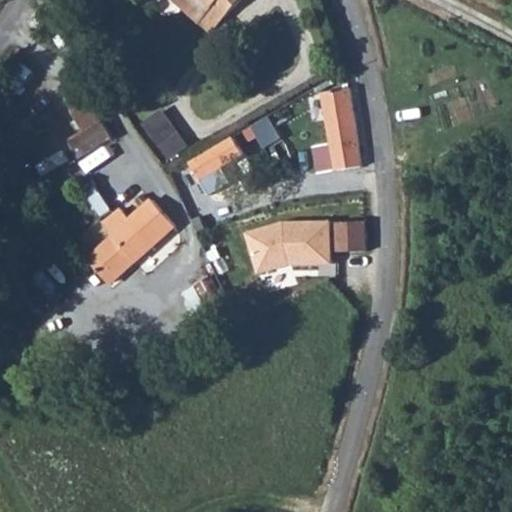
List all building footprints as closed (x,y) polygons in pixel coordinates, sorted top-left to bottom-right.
[(206,0),(226,18),(242,0),(206,0)] [(356,112),(351,88),(325,93),(329,120),(323,121),(324,129),(330,128),(336,171),(363,167),(358,129),(356,112)] [(70,141),(81,159),(114,138),(91,100),(73,111),(85,131),(70,141)] [(163,110),(139,127),(167,164),(190,147),(163,110)] [(269,116),(251,126),(265,149),(282,139),(269,116)] [(234,137),(189,162),(208,195),(232,182),(224,167),(245,155),(234,137)] [(114,237),(137,264),(183,229),(154,200),(132,220),(123,209),(104,223),(114,237)] [(285,221),(248,232),(260,273),(290,264),(330,265),(331,223),(285,221)] [(336,226),(337,241),(364,240),(363,225),(336,226)] [(114,237),(91,259),(112,283),(137,264),(114,237)] [(364,240),(337,241),(338,256),(364,254),(364,240)] [(215,279),(189,288),(199,316),(225,307),(215,279)]
